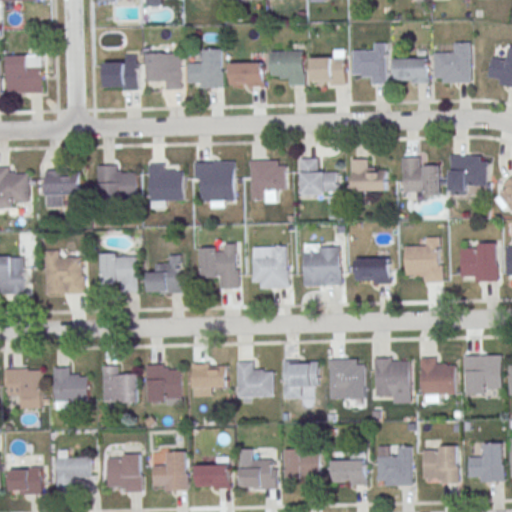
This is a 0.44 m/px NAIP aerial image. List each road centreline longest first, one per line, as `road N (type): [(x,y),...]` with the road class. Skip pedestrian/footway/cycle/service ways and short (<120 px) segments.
road 1 (residential): [(511,125),(477,119),(0,131)]
road 2 (residential): [(511,318),(0,331)]
road 3 (residential): [(74,130),(70,0)]
